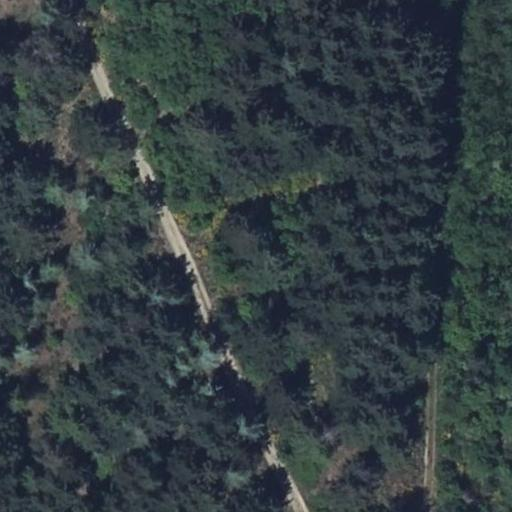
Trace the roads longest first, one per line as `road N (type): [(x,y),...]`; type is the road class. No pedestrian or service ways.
road 1 (track): [(69,0),(296,511)]
road 2 (track): [(430,511),(450,163),(470,0)]
